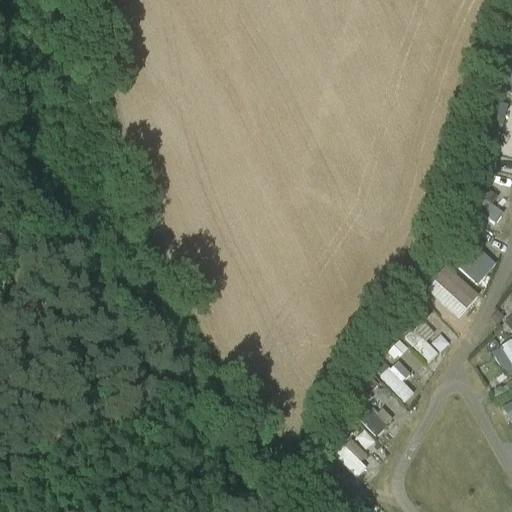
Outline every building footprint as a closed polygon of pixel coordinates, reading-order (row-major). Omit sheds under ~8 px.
[(511,77),(503,71),(493,85),(511,99),(511,77)] [(477,184),(463,203),(493,226),(501,216),(488,207),(495,198),(477,184)] [(449,265),(476,287),(494,264),(467,243),(449,265)] [(421,299),(456,336),(466,326),(431,290),(421,299)] [(437,355),(425,344),(434,335),(421,323),(404,340),(428,364),(437,355)] [(397,361),(407,350),(398,341),(388,353),(397,361)] [(511,373),(511,343),(510,341),(490,354),(505,378),(511,373)] [(379,379),(403,405),(413,395),(402,383),(410,376),(397,362),(379,379)] [(511,400),(499,408),(508,424),(511,422),(511,400)] [(375,438),(392,419),(380,409),(374,416),(361,405),(351,416),(375,438)] [(353,440),(364,452),(373,444),(362,432),(353,440)] [(370,466),(349,445),(334,459),(354,480),(370,466)]
